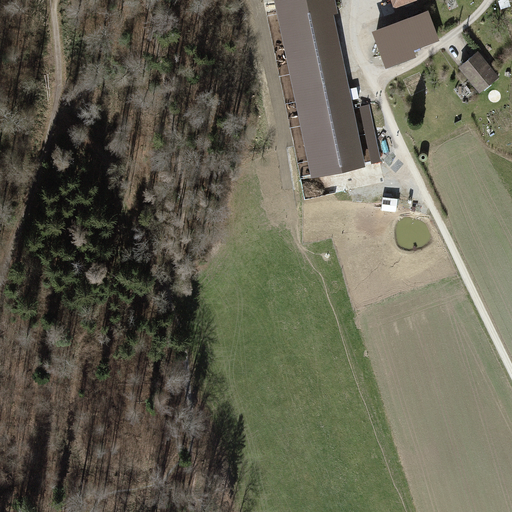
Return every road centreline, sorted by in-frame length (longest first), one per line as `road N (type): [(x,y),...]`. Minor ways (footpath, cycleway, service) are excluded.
road 1 (track): [(53,9),(66,25),(56,115),(0,274)]
road 2 (track): [(404,149),(511,373)]
road 3 (unclassified): [(355,0),(358,55),(404,149)]
